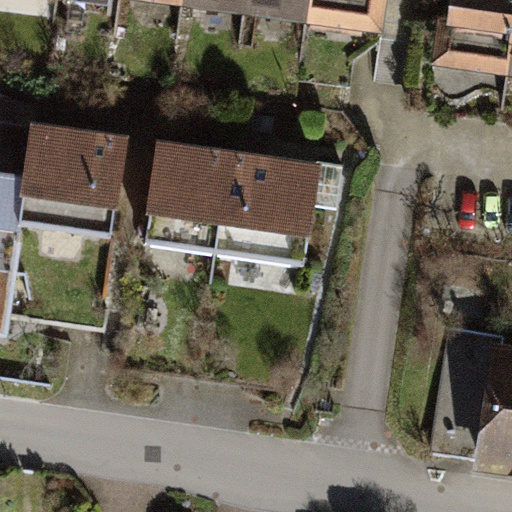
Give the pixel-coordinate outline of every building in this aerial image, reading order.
[(58,0),(57,7),(119,15),(121,0),(58,0)] [(121,0),(119,15),(180,22),(183,0),(121,0)] [(183,0),(180,22),(241,30),(245,0),(183,0)] [(245,0),(241,30),(307,39),(312,0),(245,0)] [(312,0),(307,39),(373,48),(379,0),(312,0)] [(511,0),(448,0),(437,80),(504,90),(511,29),(511,0)] [(126,158),(25,144),(12,239),(113,253),(126,158)] [(323,177),(150,153),(136,252),(309,277),(323,177)] [(511,362),(487,358),(465,478),(511,486),(511,362)]
